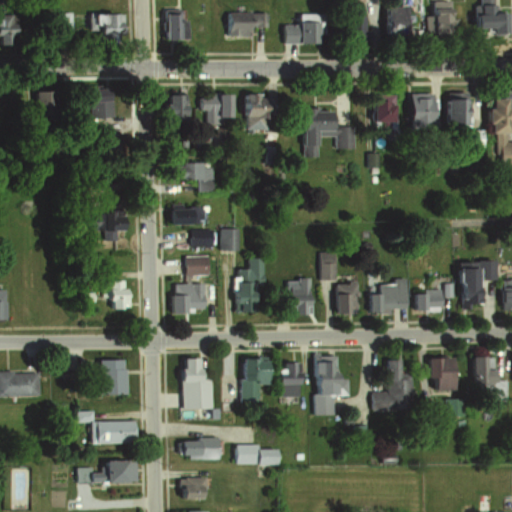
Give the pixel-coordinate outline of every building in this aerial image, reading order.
[(449,35),(449,0),(422,0),(422,35),(449,35)] [(505,31),(505,12),(491,11),(491,0),(473,0),(473,13),(462,13),(462,31),(505,31)] [(403,34),(403,6),(375,6),(375,34),(403,34)] [(214,12),(214,35),(246,35),(246,27),(260,27),(260,12),(214,12)] [(66,30),(66,13),(55,13),(55,30),(66,30)] [(118,14),(82,14),(82,39),(118,39),(118,14)] [(155,14),(155,45),(175,45),(175,14),(155,14)] [(338,15),(338,41),(361,41),(361,15),(338,15)] [(275,43),(308,43),(308,21),(275,21),(275,43)] [(83,118),(107,117),(107,101),(97,101),(96,85),(74,86),(74,102),(82,101),(83,118)] [(24,92),(28,118),(46,116),(43,90),(24,92)] [(461,91),(436,91),(436,124),(461,124),(461,91)] [(156,115),(180,115),(180,93),(156,93),(156,115)] [(190,110),(197,110),(197,121),(223,121),(223,93),(190,93),(190,110)] [(234,117),(238,117),(237,130),(259,130),(260,94),(235,93),(234,117)] [(423,93),(397,93),(397,124),(423,124),(423,93)] [(361,123),(387,123),(387,94),(361,94),(361,123)] [(511,140),(500,140),(499,97),(478,98),(480,161),(511,160),(511,140)] [(291,108),(292,157),(312,156),(311,135),(328,135),(328,148),(348,148),(347,125),(327,125),(326,108),(291,108)] [(204,162),(161,162),(161,179),(204,179),(204,162)] [(158,224),(180,224),(180,209),(158,209),(158,224)] [(76,231),(95,232),(95,241),(111,241),(112,213),(77,212),(76,231)] [(215,249),(233,249),(233,226),(215,226),(215,249)] [(183,246),(207,246),(207,228),(183,228),(183,246)] [(178,274),(203,274),(203,256),(178,256),(178,274)] [(257,312),(257,257),(241,257),(241,269),(229,269),(228,312),(257,312)] [(448,262),(448,308),(469,308),(469,279),(491,279),(491,260),(469,260),(469,262),(448,262)] [(280,278),(280,313),(305,313),(305,278),(280,278)] [(401,278),(386,278),(386,282),(370,282),(370,293),(360,293),(360,309),(401,309),(401,278)] [(493,308),(511,308),(511,279),(493,279),(493,308)] [(120,308),(120,281),(93,281),(93,308),(120,308)] [(200,283),(162,283),(162,312),(200,312),(200,283)] [(406,289),(406,309),(437,309),(437,289),(406,289)] [(326,293),(326,312),(350,312),(350,293),(326,293)] [(304,414),(326,414),(326,356),(304,356),(304,414)] [(464,356),(464,384),(473,384),(473,394),(485,394),(485,401),(500,401),(500,379),(489,379),(489,356),(464,356)] [(204,379),(193,379),(193,357),(173,357),(173,408),(204,408),(204,379)] [(234,357),(233,398),(260,399),(261,358),(234,357)] [(448,389),(448,358),(420,358),(420,389),(448,389)] [(91,359),(91,395),(118,395),(118,359),(91,359)] [(404,373),(395,373),(395,359),(378,359),(378,391),(364,391),(364,409),(404,409),(404,373)] [(271,362),(271,385),(294,385),(294,362),(271,362)] [(0,370),(0,395),(35,395),(35,371),(0,370)] [(85,420),(85,412),(70,412),(70,421),(81,421),(81,443),(124,442),(124,420),(85,420)] [(212,437),(169,437),(169,459),(212,459),(212,437)] [(226,442),(226,464),(270,464),(270,442),(226,442)] [(93,460),(93,466),(71,466),(71,482),(126,482),(126,460),(93,460)] [(171,499),(200,499),(200,477),(171,477),(171,499)] [(59,511),(60,490),(40,490),(39,511),(59,511)]
